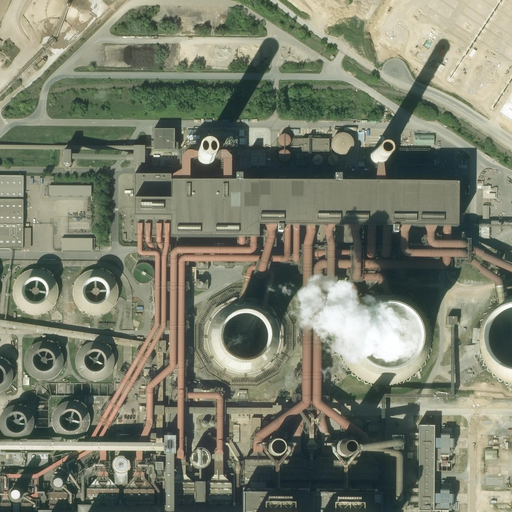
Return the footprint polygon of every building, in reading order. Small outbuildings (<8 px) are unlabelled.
[(511,94),(500,114),(511,121),(511,94)] [(328,155),(347,155),(348,136),(328,135),(328,155)] [(275,136),(276,147),(286,147),(286,136),(275,136)] [(326,153),(326,139),(291,138),(291,147),(298,147),(298,159),(306,159),(306,153),(326,153)] [(274,152),(275,162),(288,161),(287,147),(279,147),(279,151),(274,152)] [(397,149),(396,158),(412,159),(416,160),(416,162),(420,162),(420,165),(426,165),(427,150),(397,149)] [(0,250),(28,251),(28,176),(0,175),(0,250)] [(143,177),(123,178),(123,193),(138,193),(138,184),(144,184),(143,177)] [(455,180),(177,182),(177,199),(141,199),(141,216),(176,216),(177,233),(455,231),(455,180)] [(47,185),(47,195),(88,195),(88,185),(47,185)] [(487,188),(482,188),(482,198),(496,198),(496,187),(487,187),(487,188)] [(478,225),(478,238),(487,238),(487,225),(496,225),(496,223),(488,223),(488,205),(482,205),(482,220),(478,220),(478,225)] [(128,234),(144,234),(144,222),(128,222),(128,234)] [(60,237),(60,249),(90,249),(90,237),(60,237)] [(13,289),(13,293),(13,297),(14,301),(16,304),(18,307),(21,310),(25,313),(30,315),(35,315),(40,315),(45,313),(50,310),(53,307),(56,302),(58,298),(58,292),(58,287),(56,282),(53,278),(49,275),(45,272),(40,270),(35,270),(30,271),(25,273),(21,275),(18,278),(16,281),(14,285),(13,289)] [(73,289),(73,293),(73,297),(74,301),(76,305),(78,308),(81,311),(85,314),(90,315),(95,316),(101,316),(106,314),(110,311),(114,307),(117,303),(118,298),(119,293),(118,288),(116,283),(113,278),(110,275),(105,272),(100,270),(95,270),(90,271),(85,273),(81,275),(78,278),(76,281),(74,285),(73,289)] [(294,346),(294,329),(289,313),(279,300),(265,291),(248,286),(231,287),(216,294),(203,305),(195,320),(192,337),(195,353),(203,368),(215,380),(230,386),(247,388),(264,384),(278,375),(288,362),(294,346)] [(431,346),(431,330),(426,315),(416,303),(403,294),(387,290),(372,292),(357,298),(346,308),(338,322),(335,338),(338,353),(345,367),(357,378),(371,385),(387,386),(403,382),(416,373),(426,361),(431,346)] [(511,294),(498,301),(486,311),(478,325),(476,340),(478,356),(485,370),(497,381),(511,387),(511,294)] [(130,339),(108,336),(107,343),(129,346),(130,339)] [(25,362),(26,366),(27,369),(29,373),(32,376),(35,378),(38,380),(43,381),(47,381),(52,379),(56,377),(59,374),(62,371),(63,366),(64,362),(64,357),(62,353),(60,349),(57,346),(53,344),(48,342),(44,342),(39,343),(35,344),(31,347),(29,350),(27,354),(26,358),(25,362)] [(77,362),(77,366),(78,370),(80,373),(83,376),(86,378),(89,380),(93,380),(98,380),(102,379),(106,377),(109,374),(111,371),(113,367),(114,363),(113,358),(112,354),(110,351),(106,348),(103,345),(99,344),(94,344),(90,344),(86,346),(83,349),(80,351),(78,355),(77,359),(77,362)] [(131,380),(144,351),(140,348),(137,354),(135,353),(137,347),(130,344),(88,436),(94,439),(100,426),(104,427),(107,420),(109,421),(129,379),(131,380)] [(0,393),(2,393),(7,391),(10,389),(13,385),(15,380),(15,376),(14,371),(12,367),(10,363),(6,361),(1,359),(0,358),(0,393)] [(52,422),(52,426),(54,430),(56,433),(58,436),(62,439),(65,441),(70,442),(75,441),(79,440),(83,438),(87,435),(89,431),(91,427),(92,422),(91,418),(90,413),(87,409),(84,406),(80,404),(76,402),(71,402),(66,403),(62,404),(58,407),(56,410),(54,414),(52,418),(52,422)] [(0,424),(1,428),(2,431),(3,434),(6,436),(9,439),(14,441),(18,441),(23,441),(27,439),(31,436),(34,432),(35,428),(36,423),(35,419),(33,414),(30,411),(26,408),(22,406),(17,406),(13,407),(8,409),(6,411),(3,414),(1,417),(0,421),(0,424)] [(496,420),(480,420),(480,435),(495,435),(496,420)] [(451,461),(449,461),(449,451),(453,451),(453,437),(439,437),(439,426),(417,426),(417,511),(447,511),(448,505),(451,505),(451,492),(439,492),(438,481),(433,481),(433,473),(451,472),(451,461)] [(376,493),(375,461),(244,461),(244,506),(230,506),(230,483),(168,482),(168,506),(154,506),(154,489),(127,489),(127,478),(123,478),(123,505),(118,506),(119,478),(115,478),(114,489),(108,490),(108,479),(87,479),(86,505),(78,504),(78,502),(67,501),(67,493),(64,487),(53,487),(49,494),(49,510),(32,510),(32,494),(34,494),(34,489),(16,488),(14,488),(12,490),(10,492),(10,494),(1,494),(0,511),(377,511),(378,493),(376,493)] [(497,474),(498,465),(485,465),(485,472),(490,472),(490,474),(497,474)] [(484,477),(484,485),(503,485),(503,477),(484,477)] [(510,502),(510,491),(480,491),(480,502),(510,502)]
